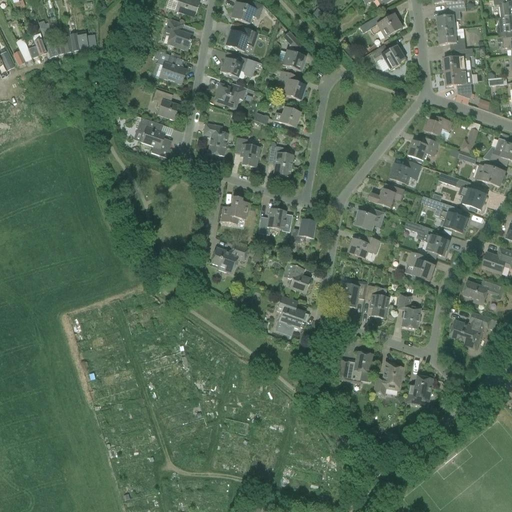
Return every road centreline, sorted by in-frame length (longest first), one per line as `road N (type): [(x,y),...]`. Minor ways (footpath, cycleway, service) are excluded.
road 1 (residential): [(213,0),(183,144),(186,165),(302,202)]
road 2 (residential): [(337,211),(320,312),(428,356)]
road 3 (track): [(358,511),(233,479),(172,473)]
road 4 (residential): [(428,356),(451,272),(511,200)]
road 5 (track): [(172,473),(116,308)]
road 6 (residential): [(360,511),(383,480),(470,401)]
road 7 (residential): [(424,94),(337,211)]
road 8 (residential): [(324,83),(302,202)]
